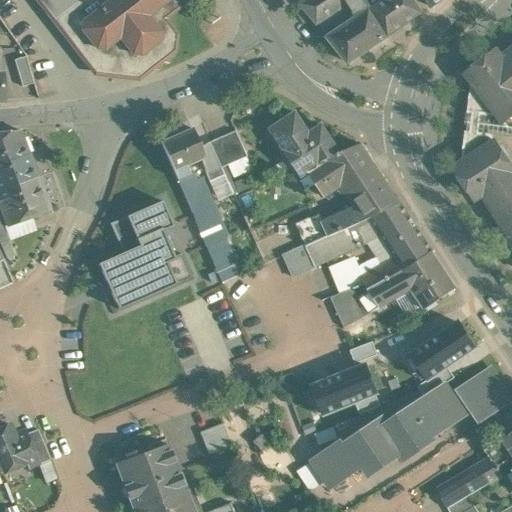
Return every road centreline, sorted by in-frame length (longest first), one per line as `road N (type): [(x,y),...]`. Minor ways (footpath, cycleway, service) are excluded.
road 1 (residential): [(65,441),(260,365),(294,337)]
road 2 (tertiary): [(406,115),(422,186),(511,320)]
road 3 (residential): [(103,106),(111,155),(50,293)]
road 4 (residential): [(103,106),(185,91),(278,38)]
road 5 (unclassified): [(406,115),(326,92),(278,38)]
road 6 (tertiary): [(487,0),(433,39),(406,115)]
